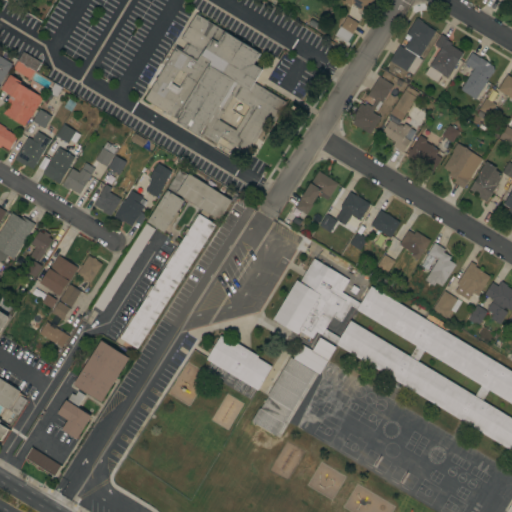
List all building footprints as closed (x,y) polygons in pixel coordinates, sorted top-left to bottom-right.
[(344,0),(372,0),(365,12),(359,8),(358,9),(356,8),(356,7),(351,4),(350,6),(343,2),(344,0)] [(163,66),(160,64),(172,44),(175,46),(182,50),(186,42),(180,39),(194,14),(260,53),(253,64),(261,69),(253,83),(286,102),(274,122),(268,118),(247,155),(245,154),(227,143),(228,142),(219,137),(216,143),(203,135),(201,138),(175,122),(177,119),(144,99),(163,66)] [(334,35),(340,25),(340,26),(346,16),(358,23),(352,33),(346,43),(334,35)] [(389,60),(398,45),(403,48),(408,41),(404,38),(406,34),(405,34),(415,19),(416,18),(422,21),(422,22),(435,31),(418,57),(421,60),(412,74),(406,70),(405,71),(389,60)] [(447,77),(441,73),(436,81),(424,74),(436,54),(437,54),(440,49),(434,45),(441,34),(447,38),(446,40),(451,43),(450,45),(462,53),(447,77)] [(40,62),(35,71),(34,71),(28,81),(26,80),(27,78),(12,69),(22,52),(40,62)] [(479,58),(480,57),(487,62),(486,63),(492,66),(494,70),(491,74),(475,99),(460,89),(466,79),(462,76),(468,66),(464,64),(471,53),(479,58)] [(0,82),(0,56),(12,64),(0,82)] [(0,89),(9,74),(21,81),(19,84),(42,98),(30,118),(29,117),(24,126),(3,113),(8,104),(5,103),(10,95),(0,89)] [(511,99),(497,90),(506,75),(511,78),(511,99)] [(370,133),(350,121),(360,104),(364,106),(365,103),(371,107),(375,100),(367,95),(378,76),(392,85),(382,102),(378,101),(374,108),(374,109),(372,112),(380,117),(370,133)] [(400,120),(390,113),(407,86),(418,93),(400,120)] [(485,98),(495,105),(488,116),(485,114),(482,119),(476,115),(479,110),(478,109),(485,98)] [(43,128),(41,127),(41,128),(33,123),(33,122),(31,121),(39,109),(51,116),(43,128)] [(66,122),(69,116),(79,123),(76,128),(66,122)] [(392,146),(394,142),(381,133),(389,120),(398,125),(398,124),(400,125),(402,126),(404,123),(410,127),(404,137),(410,141),(402,152),(392,146)] [(0,124),(5,127),(4,129),(16,136),(8,150),(0,145),(0,124)] [(63,124),(75,131),(74,132),(80,135),(74,143),(69,140),(67,143),(55,136),(63,124)] [(451,143),(441,136),(448,124),(459,131),(451,143)] [(511,130),(511,139),(509,145),(498,138),(505,126),(511,130)] [(31,170),(13,159),(27,137),(31,139),(36,131),(50,140),(31,170)] [(416,161),(415,161),(407,156),(407,155),(407,154),(408,153),(407,152),(409,148),(411,149),(420,135),(426,139),(425,142),(430,145),(431,144),(433,146),(432,146),(438,150),(436,155),(441,158),(432,172),(416,161)] [(106,167),(94,160),(101,147),(102,148),(106,142),(116,149),(113,155),(106,167)] [(456,143),(474,154),(468,163),(467,162),(461,172),(469,177),(463,188),(453,183),(455,180),(447,175),(449,172),(443,168),(453,152),(452,151),(456,143)] [(68,166),(69,167),(58,184),(41,173),(57,147),(73,157),(68,166)] [(118,174),(107,167),(114,155),(125,162),(118,174)] [(478,175),(476,174),(485,161),(496,168),(495,170),(500,173),(501,177),(496,184),(497,185),(486,202),(475,195),(476,194),(468,189),(478,175)] [(78,194),(69,189),(68,190),(61,185),(71,168),(78,172),(85,162),(94,168),(78,194)] [(511,177),(511,179),(501,172),(508,162),(511,164),(511,177)] [(170,171),(155,196),(145,190),(151,179),(149,177),(157,163),(170,171)] [(137,349),(119,338),(201,209),(184,199),(163,232),(157,228),(156,229),(154,228),(154,227),(146,221),(178,169),(187,175),(188,173),(230,200),(218,220),(209,214),(206,219),(215,225),(137,349)] [(295,207),(318,171),(338,183),(329,197),(320,191),(312,203),(313,204),(306,214),(295,207)] [(109,216),(102,212),(102,210),(93,205),(99,194),(105,184),(111,188),(108,192),(120,199),(109,216)] [(511,214),(507,211),(509,208),(502,204),(511,188),(511,214)] [(131,226),(121,221),(121,222),(113,217),(123,200),(124,200),(130,190),(142,197),(138,203),(143,206),(131,226)] [(341,208),(340,207),(349,192),(356,196),(356,195),(369,204),(360,219),(359,219),(356,223),(348,219),(344,225),(335,219),(341,208)] [(370,225),(379,210),(386,214),(386,213),(392,217),(391,217),(399,222),(390,238),(370,225)] [(12,259),(7,256),(2,264),(0,262),(0,229),(11,213),(20,219),(21,216),(34,224),(12,259)] [(319,226),(326,214),(336,220),(329,232),(319,226)] [(408,230),(413,234),(415,231),(430,240),(417,260),(410,255),(412,253),(398,245),(408,230)] [(38,261),(29,256),(34,247),(30,244),(38,231),(42,233),(44,231),(49,235),(48,237),(51,239),(38,261)] [(349,243),(356,232),(366,239),(359,250),(349,243)] [(441,286),(435,282),(433,286),(424,280),(437,260),(427,254),(434,243),(444,249),(443,252),(450,257),(448,260),(455,264),(441,286)] [(394,261),(387,272),(376,266),(384,254),(394,261)] [(39,283),(48,268),(49,268),(57,255),(77,268),(59,296),(39,283)] [(89,283),(88,283),(86,286),(82,284),(84,282),(81,281),(82,279),(75,275),(80,268),(79,267),(81,264),(81,265),(88,255),(92,258),(93,257),(96,259),(95,260),(101,264),(89,283)] [(511,451),(335,344),(315,332),(311,339),(299,331),(297,334),(272,319),(296,280),(299,282),(313,258),(348,280),(341,292),(360,303),(370,286),(511,371),(511,404),(487,390),(481,400),(511,418),(511,451)] [(34,278),(24,271),(25,269),(21,266),(24,261),(28,264),(31,260),(41,266),(34,278)] [(470,262),(475,265),(474,266),(480,270),(479,270),(489,276),(477,296),(472,293),(467,300),(454,291),(458,285),(456,284),(470,262)] [(511,306),(509,311),(504,307),(502,309),(506,312),(499,324),(490,318),(492,314),(486,310),(492,300),(484,294),(491,282),(497,286),(499,283),(500,283),(501,281),(507,285),(506,287),(511,290),(511,306)] [(69,284),(80,291),(70,307),(59,300),(69,284)] [(443,291),(456,299),(450,309),(445,318),(436,312),(435,313),(433,312),(434,311),(432,309),(443,291)] [(47,293),(55,299),(49,308),(41,302),(47,293)] [(69,308),(62,320),(51,313),(58,301),(69,308)] [(486,312),(479,323),(478,323),(477,324),(474,322),(473,323),(467,319),(469,317),(468,316),(476,305),(486,312)] [(448,326),(446,330),(425,318),(427,313),(448,326)] [(38,333),(46,322),(51,325),(52,323),(56,326),(55,328),(68,336),(61,348),(38,333)] [(206,359),(207,357),(220,335),(235,344),(235,343),(258,356),(256,358),(271,367),(257,390),(254,389),(206,359)] [(334,348),(327,360),(311,351),(319,338),(334,348)] [(100,341),(128,359),(101,402),(73,384),(100,341)] [(276,436),(251,421),(258,408),(260,409),(267,396),(266,396),(289,357),(314,372),(276,436)] [(0,378),(20,391),(18,394),(26,400),(16,416),(0,405),(0,378)] [(65,400),(66,400),(71,393),(74,395),(77,391),(84,395),(76,407),(91,416),(76,439),(61,429),(67,420),(56,413),(65,400)] [(0,421),(5,424),(4,426),(8,429),(1,441),(0,440),(0,421)] [(24,458),(31,448),(60,466),(53,476),(24,458)]
